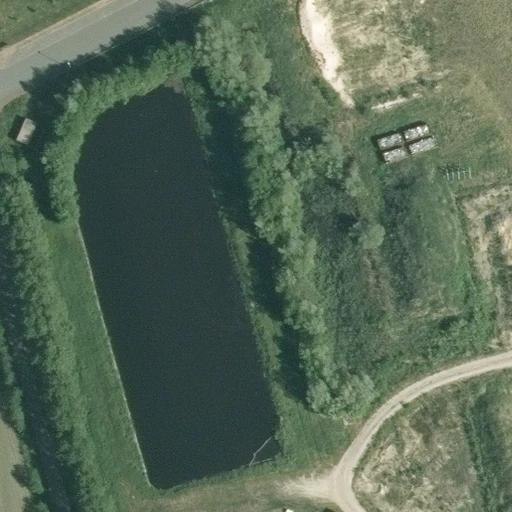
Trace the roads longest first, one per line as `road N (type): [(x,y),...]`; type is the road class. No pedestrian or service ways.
road 1 (unclassified): [(0,257),(68,511)]
road 2 (unclassified): [(161,0),(0,82)]
